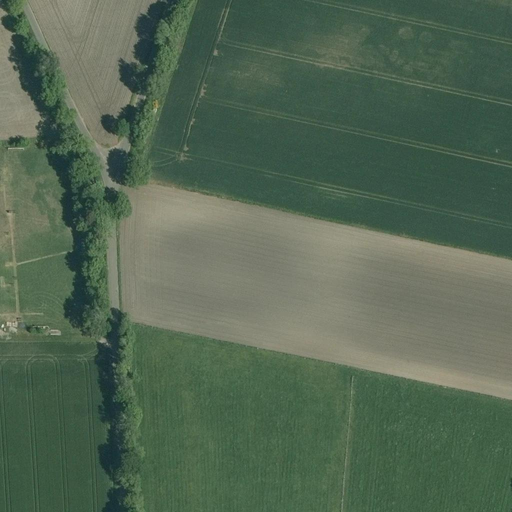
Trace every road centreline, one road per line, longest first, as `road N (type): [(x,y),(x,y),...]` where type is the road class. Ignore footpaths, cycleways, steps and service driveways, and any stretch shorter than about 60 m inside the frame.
road 1 (unclassified): [(126,511),(112,188)]
road 2 (unclassified): [(112,188),(25,0)]
road 3 (unclassified): [(112,188),(172,0)]
